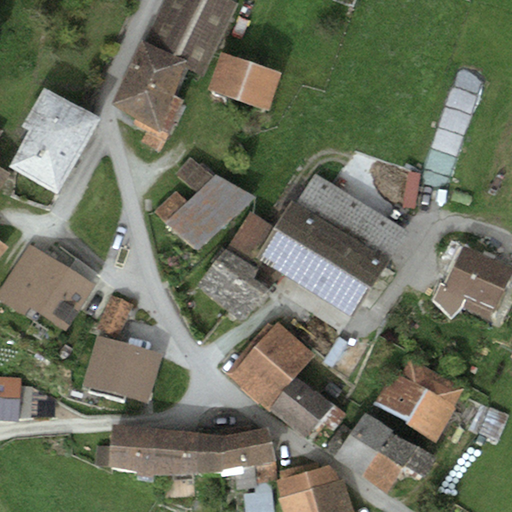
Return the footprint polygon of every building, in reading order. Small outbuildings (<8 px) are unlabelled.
[(229,0),(163,0),(144,42),(185,61),(206,70),(237,4),(229,0)] [(185,61),(144,42),(141,39),(112,103),(135,117),(131,124),(144,131),(139,142),(159,153),(184,99),(173,94),(185,61)] [(282,72),(221,52),(209,91),(270,111),(282,72)] [(87,111),(44,87),(23,125),(30,128),(9,166),(60,194),(102,119),(87,111)] [(176,191),(153,212),(196,250),(253,197),(217,174),(214,177),(189,157),(176,174),(197,193),(188,201),(176,191)] [(0,168),(0,187),(9,174),(0,168)] [(407,231),(315,173),(296,202),(292,199),(275,226),(256,256),(284,274),(352,317),(407,231)] [(410,180),(403,212),(414,214),(421,182),(410,180)] [(250,210),(226,250),(257,268),(251,276),(269,286),(284,274),(256,256),(275,226),(250,210)] [(439,283),(433,298),(451,317),(461,308),(488,319),(509,271),(468,253),(470,248),(452,241),(447,252),(460,257),(447,287),(439,283)] [(97,286),(27,245),(0,290),(0,298),(66,337),(97,286)] [(257,268),(226,250),(197,286),(241,322),(269,286),(251,276),(257,268)] [(135,302),(110,291),(95,325),(120,336),(135,302)] [(311,352),(277,323),(255,347),(250,343),(226,373),(264,407),(311,352)] [(161,353),(98,336),(84,384),(89,386),(87,392),(125,403),(127,395),(148,401),(161,353)] [(400,376),(391,371),(374,402),(435,442),(464,389),(411,360),(400,376)] [(346,413),(297,377),(269,410),(305,437),(319,421),(331,429),(346,413)] [(20,382),(0,380),(0,424),(16,426),(20,382)] [(394,428),(365,412),(334,456),(364,476),(392,432),(394,428)] [(158,428),(112,424),(110,466),(156,474),(158,428)] [(200,432),(158,428),(156,474),(198,475),(199,471),(200,432)] [(267,428),(200,432),(199,471),(233,467),(236,490),(273,485),(277,477),(276,461),(272,461),(267,428)] [(417,446),(392,432),(364,476),(386,493),(399,473),(420,481),(422,476),(427,479),(438,457),(417,446)] [(321,460),(279,471),(282,478),(278,480),(282,497),(278,498),(281,508),(282,511),(349,511),(352,511),(343,480),(340,480),(328,465),(321,460)] [(245,511),(273,511),(273,493),(245,495),(245,511)]
